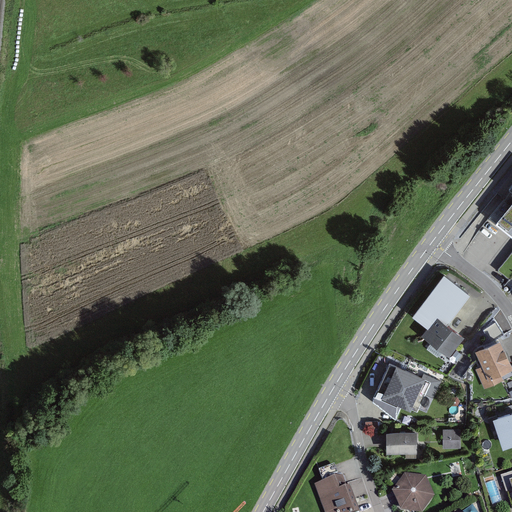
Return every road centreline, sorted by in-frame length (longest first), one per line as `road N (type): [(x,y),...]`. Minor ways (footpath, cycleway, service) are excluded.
road 1 (primary): [(432,242),(334,386)]
road 2 (primary): [(334,386),(263,511)]
road 3 (residential): [(334,386),(352,406),(380,511)]
road 4 (primary): [(511,141),(432,242)]
